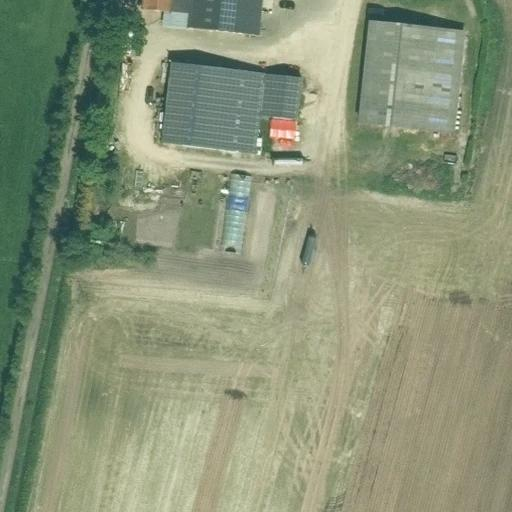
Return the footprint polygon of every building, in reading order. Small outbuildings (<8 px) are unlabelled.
[(139,0),(139,5),(189,8),(189,0),(139,0)] [(187,26),(256,31),(258,0),(189,0),(189,8),(187,26)] [(353,120),(451,132),(463,25),(366,13),(353,120)] [(156,139),(252,154),(259,111),(265,71),(169,56),(156,139)] [(302,77),(265,71),(259,111),(296,117),(302,77)] [(221,251),(242,253),(249,177),(228,175),(221,251)]
